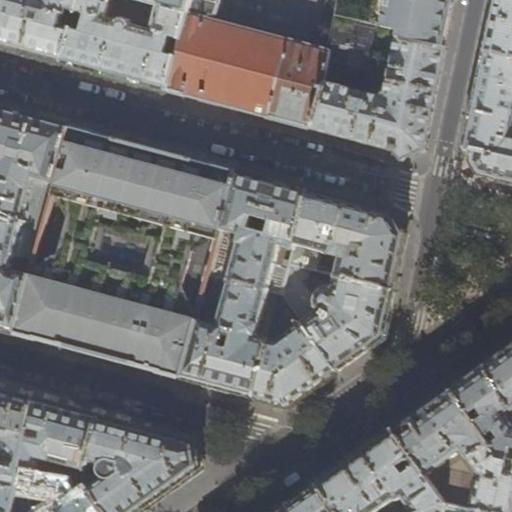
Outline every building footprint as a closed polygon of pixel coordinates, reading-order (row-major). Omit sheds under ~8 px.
[(64,64),(81,0),(2,0),(0,9),(0,46),(28,54),(64,64)] [(81,0),(64,64),(117,78),(168,92),(190,15),(190,13),(154,4),(152,14),(156,15),(153,30),(135,25),(133,22),(133,21),(122,18),(122,19),(119,21),(108,18),(112,2),(118,3),(118,0),(81,0)] [(137,0),(154,4),(190,13),(194,2),(194,0),(137,0)] [(455,0),(380,0),(375,26),(399,31),(397,38),(446,48),(455,0)] [(511,0),(496,0),(496,3),(486,53),(511,58),(511,0)] [(208,19),(190,15),(168,92),(219,105),(246,112),(285,123),(313,130),(327,82),(329,74),(330,64),(332,53),(313,48),(217,23),(208,20),(208,19)] [(332,53),(330,64),(366,72),(374,33),(336,24),(332,53)] [(435,101),(446,48),(397,38),(386,93),(379,96),(327,82),(313,130),(363,143),(396,152),(400,157),(399,159),(402,160),(403,161),(407,157),(421,151),(424,151),(435,101)] [(511,58),(486,53),(476,98),(465,149),(475,151),(511,157),(511,58)] [(34,118),(0,108),(0,220),(43,231),(53,196),(71,128),(34,118)] [(155,150),(71,128),(53,196),(75,202),(53,281),(32,275),(16,334),(183,378),(199,320),(179,314),(201,225),(222,231),(238,172),(155,150)] [(511,157),(475,151),(474,159),(473,162),(481,175),(511,183),(511,157)] [(276,182),(238,172),(222,231),(210,275),(270,291),(283,294),(289,270),(282,268),(288,248),(295,249),(310,191),(276,182)] [(394,214),(310,191),(295,249),(291,264),(312,269),(319,271),(324,252),(342,257),(337,276),(395,291),(402,256),(407,235),(394,214)] [(23,256),(36,259),(43,231),(0,220),(0,329),(16,334),(32,275),(13,271),(16,257),(20,258),(23,256)] [(310,279),(312,269),(291,264),(289,270),(283,294),(338,372),(359,357),(385,338),(390,315),(395,291),(337,276),(323,272),(322,278),(336,282),(334,287),(330,287),(323,291),(319,295),(317,300),(304,282),(310,279)] [(258,336),(270,291),(210,275),(204,300),(225,305),(220,326),(199,320),(183,378),(216,387),(256,397),(271,339),(258,336)] [(283,294),(271,339),(256,397),(290,407),(312,390),(338,372),(283,294)] [(511,345),(495,358),(452,388),(503,459),(511,461),(511,460),(511,419),(509,416),(511,414),(511,345)] [(429,405),(394,430),(414,458),(421,467),(430,480),(438,475),(436,472),(465,452),(483,477),(476,511),(480,511),(511,511),(511,470),(510,470),(511,461),(503,459),(452,388),(429,405)] [(0,426),(29,434),(30,429),(35,401),(0,391),(0,426)] [(73,411),(35,401),(30,429),(44,433),(43,440),(29,437),(23,470),(85,481),(89,464),(101,418),(73,411)] [(102,470),(102,472),(102,474),(103,476),(105,479),(91,489),(106,511),(142,511),(158,501),(202,469),(198,444),(151,432),(101,418),(89,464),(103,468),(102,470)] [(29,437),(29,434),(0,426),(0,454),(7,456),(11,452),(15,457),(3,470),(1,469),(0,473),(0,477),(1,481),(0,485),(0,484),(0,511),(15,511),(19,493),(23,470),(29,437)] [(401,468),(414,458),(394,430),(357,456),(318,485),(338,511),(381,511),(396,501),(398,503),(400,503),(405,500),(414,511),(430,511),(448,505),(430,480),(421,467),(407,476),(401,468)] [(106,511),(91,489),(85,481),(23,470),(19,493),(61,500),(61,502),(47,511),(106,511)] [(338,511),(318,485),(291,504),(279,511),(338,511)]
